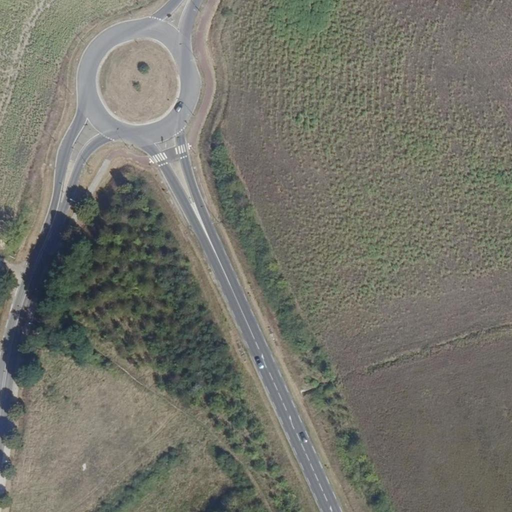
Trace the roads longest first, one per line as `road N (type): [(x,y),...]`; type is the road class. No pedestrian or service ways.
road 1 (tertiary): [(0,441),(24,306),(81,158),(123,132)]
road 2 (secondary): [(332,511),(210,240)]
road 3 (tertiary): [(89,95),(11,316),(0,376)]
road 4 (secondary): [(210,240),(183,151),(184,110)]
road 5 (secondary): [(136,134),(210,240)]
